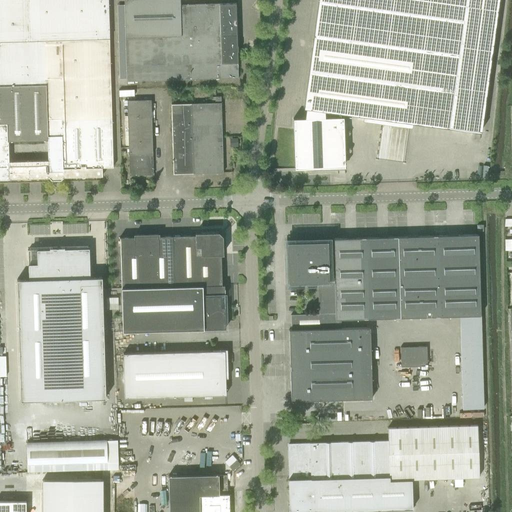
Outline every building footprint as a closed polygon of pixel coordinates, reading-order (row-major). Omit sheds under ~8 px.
[(0,0),(0,179),(49,178),(49,177),(63,177),(102,176),(101,168),(113,167),(107,0),(0,0)] [(124,0),(127,82),(238,78),(237,51),(240,51),(240,46),(237,46),(235,3),(180,5),(179,0),(124,0)] [(480,132),(498,0),(317,0),(303,108),(306,109),(305,118),(293,118),(294,168),(338,167),(338,165),(344,165),(343,117),(340,117),(340,113),(391,120),(409,123),(480,132)] [(213,174),(213,173),(223,173),(221,97),(215,97),(215,103),(171,104),(173,174),(207,173),(207,175),(213,174)] [(123,100),(123,109),(127,109),(129,176),(153,175),(151,100),(123,100)] [(195,235),(172,236),(174,286),(221,285),(220,254),(222,254),(222,253),(222,236),(218,233),(201,233),(195,233),(195,235)] [(121,288),(174,286),(172,236),(158,236),(158,234),(157,234),(135,235),(134,235),(134,237),(119,237),(121,288)] [(480,315),(478,234),(333,238),(333,241),(286,242),(288,283),(327,282),(328,314),(290,315),(291,330),(288,330),(290,401),(371,398),(369,327),(336,328),(336,319),(480,315)] [(49,249),(27,250),(28,279),(16,280),(20,401),(105,398),(101,277),(89,277),(89,247),(76,247),(76,248),(64,249),(64,247),(49,248),(49,249)] [(174,286),(121,288),(122,331),(225,328),(224,295),(221,296),(221,286),(224,286),(224,285),(221,285),(174,286)] [(427,366),(426,346),(418,347),(418,367),(427,366)] [(409,367),(408,347),(400,347),(401,367),(409,367)] [(227,362),(228,362),(228,361),(227,361),(227,349),(212,350),(212,351),(123,353),(124,398),(226,395),(225,378),(228,378),(227,367),(228,367),(227,367),(227,362)] [(483,408),(481,354),(460,355),(462,409),(483,408)] [(301,443),(301,444),(288,445),(289,461),(288,461),(289,511),(309,511),(315,511),(313,479),(389,476),(389,479),(479,477),(477,425),(387,428),(388,440),(309,442),(309,443),(301,443)] [(107,462),(106,440),(26,442),(26,465),(107,462)] [(168,476),(168,511),(228,511),(228,494),(227,494),(227,475),(218,475),(218,474),(168,476)] [(102,511),(102,480),(42,480),(41,511),(102,511)] [(0,511),(25,511),(25,501),(0,500),(0,511)]
